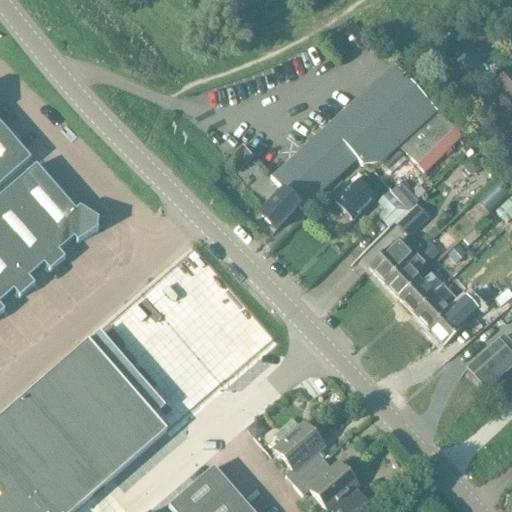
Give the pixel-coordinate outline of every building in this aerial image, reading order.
[(459,34),(483,58),(496,44),(472,21),(459,34)] [(511,68),(492,88),(511,108),(511,68)] [(281,193),(298,210),(298,211),(300,213),(354,163),(360,169),(380,166),(398,150),(436,115),(397,74),(392,69),(270,181),(281,193)] [(453,101),(461,108),(469,100),(461,92),(453,101)] [(459,139),(436,115),(398,150),(422,175),(459,139)] [(0,187),(30,162),(0,127),(0,187)] [(463,165),(463,172),(468,177),(475,177),(479,172),(479,165),(474,160),(468,161),(463,165)] [(96,225),(97,224),(78,210),(78,211),(74,214),(35,168),(0,198),(0,316),(3,314),(0,310),(0,304),(12,294),(18,301),(33,288),(27,281),(42,268),(48,275),(64,261),(58,254),(73,241),(75,245),(76,246),(97,234),(96,233),(96,225)] [(371,198),(377,192),(363,177),(348,192),(342,186),(329,199),(335,205),(334,206),(351,223),(374,201),(371,198)] [(485,193),(495,204),(506,195),(496,183),(485,193)] [(390,194),(407,211),(416,203),(399,186),(390,194)] [(281,193),(258,216),(275,233),(298,210),(281,193)] [(393,225),(407,212),(407,211),(390,194),(389,196),(387,194),(377,205),(384,213),(377,220),(388,230),(393,225)] [(511,200),(511,199),(495,214),(505,225),(511,219),(511,200)] [(407,212),(393,225),(407,240),(428,220),(414,206),(416,204),(416,203),(407,211),(407,212)] [(474,231),(462,242),(467,248),(480,237),(474,231)] [(383,286),(403,267),(410,260),(411,260),(410,260),(412,258),(397,243),(368,270),(383,286)] [(427,265),(437,255),(428,245),(417,255),(427,265)] [(448,270),(465,255),(459,248),(442,263),(448,270)] [(383,286),(398,302),(418,283),(411,275),(418,268),(410,260),(403,267),(383,286)] [(398,302),(412,317),(442,289),(430,275),(420,285),(418,283),(398,302)] [(507,312),(507,311),(504,308),(511,301),(511,291),(502,280),(493,290),(498,295),(495,298),(500,305),(497,308),(490,300),(472,315),(484,329),(498,317),(500,319),(507,312)] [(412,317),(427,333),(448,313),(457,304),(442,289),(412,317)] [(460,302),(465,307),(475,299),(470,293),(460,302)] [(448,313),(427,333),(442,349),(462,329),(454,321),(460,316),(454,310),(449,315),(448,313)] [(466,371),(485,391),(496,381),(490,374),(509,357),(511,360),(511,348),(502,338),(497,343),(466,371)] [(76,511),(165,435),(86,344),(0,419),(0,511),(76,511)] [(255,441),(266,432),(257,422),(246,432),(255,441)] [(291,474),(284,480),(293,490),(322,464),(315,455),(322,449),(303,427),(273,454),(291,474)] [(359,511),(366,506),(353,491),(356,488),(338,467),(330,473),(322,464),(293,490),(301,500),(308,494),(323,511),(359,511)] [(167,510),(169,511),(205,511),(230,491),(212,471),(167,510)] [(205,511),(246,511),(248,511),(230,491),(205,511)]
